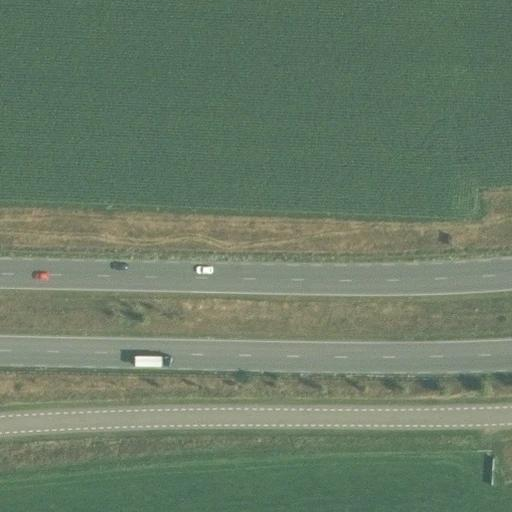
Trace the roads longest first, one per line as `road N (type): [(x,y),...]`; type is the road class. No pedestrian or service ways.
road 1 (primary): [(511,274),(361,281),(0,273)]
road 2 (unclassified): [(0,425),(511,415)]
road 3 (primary): [(0,349),(511,355)]
